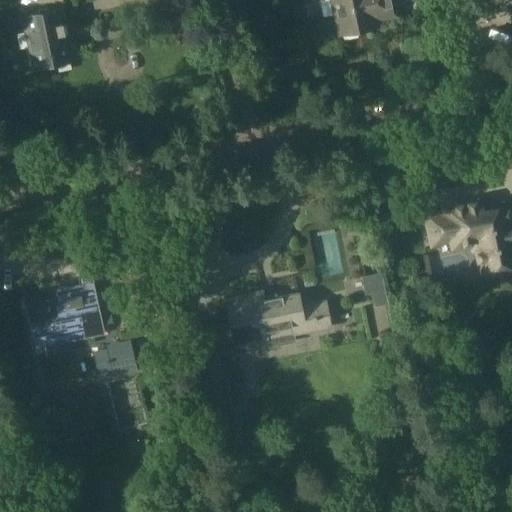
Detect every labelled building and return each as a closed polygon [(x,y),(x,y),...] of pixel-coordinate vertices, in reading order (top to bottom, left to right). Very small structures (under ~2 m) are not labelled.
[(331,0),(338,34),(377,26),(376,20),(396,15),(392,0),(331,0)] [(61,8),(22,17),(33,68),(75,59),(69,32),(66,32),(61,8)] [(179,17),(164,14),(161,32),(176,35),(179,17)] [(427,217),(433,243),(452,239),(454,246),(475,241),(482,270),(499,266),(502,278),(511,275),(511,222),(510,223),(506,207),(505,207),(480,213),(478,201),(445,209),(446,213),(427,217)] [(329,237),(305,240),(311,287),(335,284),(329,237)] [(386,306),(383,292),(380,273),(346,279),(348,297),(372,293),(374,308),(386,306)] [(40,298),(25,301),(34,342),(88,331),(88,335),(102,332),(92,286),(54,294),(55,298),(41,301),(40,298)] [(293,344),(291,334),(305,331),(305,333),(331,328),(325,299),(300,304),(298,293),(263,300),(261,291),(225,298),(234,345),(267,339),(269,348),(293,344)] [(112,377),(136,372),(130,343),(106,348),(106,351),(92,354),(95,372),(110,369),(112,377)] [(46,348),(25,351),(27,363),(48,359),(46,348)] [(69,375),(81,371),(73,350),(61,355),(69,375)]
